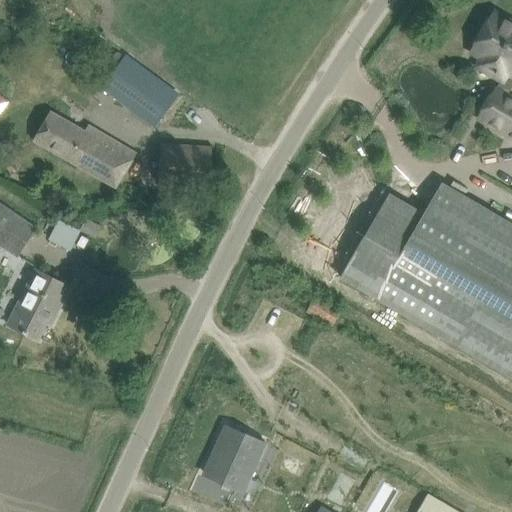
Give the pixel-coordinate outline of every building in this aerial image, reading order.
[(478,66),(501,80),(498,86),(509,93),(511,87),(511,30),(492,19),(476,47),(486,53),(478,66)] [(117,50),(93,81),(155,127),(178,95),(117,50)] [(480,118),(511,136),(511,99),(496,90),(480,118)] [(51,113),(41,130),(36,138),(99,178),(117,188),(133,160),(51,113)] [(161,144),(158,184),(210,188),(213,147),(161,144)] [(424,215),(376,298),(511,377),(511,225),(442,184),(424,215)] [(424,215),(419,212),(390,195),(341,278),(371,295),(376,298),(424,215)] [(0,202),(0,242),(16,254),(35,227),(0,202)] [(95,236),(101,225),(88,218),(82,229),(95,236)] [(5,324),(20,331),(37,340),(51,313),(56,315),(70,287),(33,269),(5,324)] [(316,295),(307,312),(332,327),(342,310),(316,295)] [(209,477),(227,486),(237,490),(244,474),(248,476),(264,442),(226,425),(218,441),(224,444),(209,477)] [(457,511),(427,494),(416,511),(457,511)]
